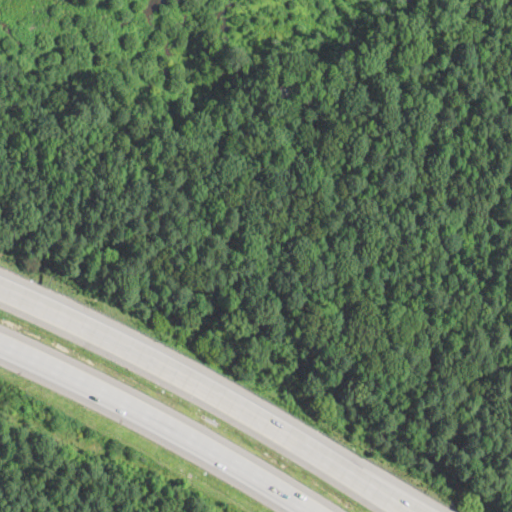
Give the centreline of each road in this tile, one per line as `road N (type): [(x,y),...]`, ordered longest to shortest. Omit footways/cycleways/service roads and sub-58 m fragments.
road 1 (motorway): [(397,511),(160,365),(0,290)]
road 2 (motorway): [(0,345),(247,470),(312,511)]
